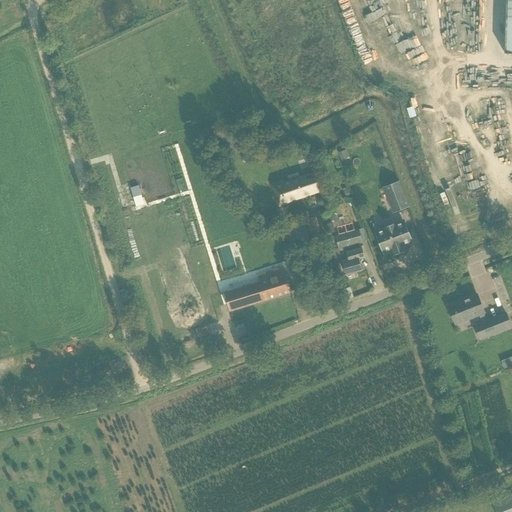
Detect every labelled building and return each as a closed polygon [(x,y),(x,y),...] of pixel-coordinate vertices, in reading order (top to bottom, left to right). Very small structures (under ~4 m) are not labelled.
[(287,139),(283,140),(286,150),(295,147),(287,139)] [(271,184),(275,196),(279,205),(311,193),(308,184),(315,181),(312,173),(284,183),(283,180),(271,184)] [(398,181),(383,187),(389,202),(393,211),(407,206),(407,205),(408,205),(405,198),(398,181)] [(137,185),(130,187),(136,205),(142,203),(137,185)] [(231,240),(226,220),(218,222),(214,203),(186,210),(195,248),(231,240)] [(315,216),(308,219),(312,232),(320,229),(315,216)] [(401,221),(377,231),(385,253),(394,250),(395,253),(403,250),(402,247),(410,243),(401,221)] [(335,236),(336,239),(338,248),(362,242),(359,230),(335,236)] [(228,263),(230,269),(250,260),(241,237),(216,248),(223,265),(228,263)] [(362,270),(358,259),(364,258),(362,248),(347,252),(349,260),(342,261),(346,275),(362,270)] [(174,328),(214,318),(196,250),(156,260),(174,328)] [(285,274),(224,293),(229,311),(291,292),(285,274)] [(484,312),(477,294),(449,306),(451,311),(455,309),(459,320),(473,314),(474,316),(484,312)] [(494,319),(482,324),(487,336),(499,331),(494,319)] [(505,367),(511,364),(511,356),(502,360),(505,367)] [(511,511),(511,491),(491,499),(495,511),(511,511)]
